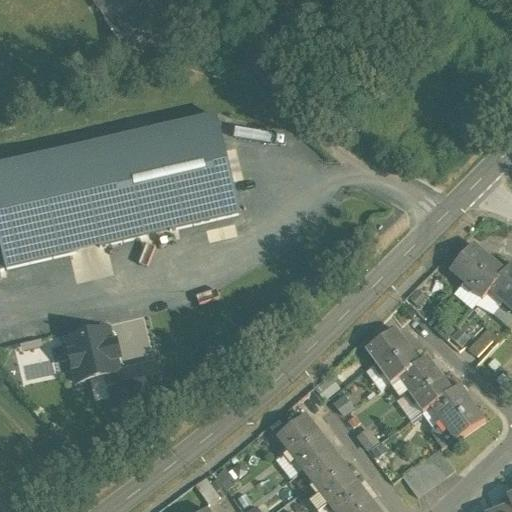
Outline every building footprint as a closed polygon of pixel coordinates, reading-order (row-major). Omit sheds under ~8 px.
[(161,27),(149,6),(141,11),(153,32),(161,27)] [(153,32),(141,11),(109,30),(130,66),(140,60),(146,69),(156,62),(151,54),(162,47),(153,32)] [(219,120),(0,172),(0,251),(6,275),(242,219),(219,120)] [(505,276),(473,249),(450,274),(483,302),(489,295),(505,276)] [(505,276),(489,295),(511,314),(511,270),(505,276)] [(419,368),(394,333),(366,352),(390,387),(399,381),(419,368)] [(109,335),(68,346),(79,389),(106,382),(114,414),(140,407),(132,377),(121,380),(117,365),(120,364),(116,348),(113,349),(109,335)] [(419,368),(399,381),(423,415),(431,410),(450,396),(427,362),(419,368)] [(157,371),(132,377),(140,407),(140,408),(165,402),(157,371)] [(483,426),(459,391),(450,396),(431,410),(456,446),(483,426)] [(331,454),(306,420),(279,441),(304,474),(331,454)] [(356,488),(331,454),(304,474),(314,488),(329,508),(356,488)] [(454,474),(440,455),(432,461),(445,480),(454,474)] [(445,480),(432,461),(422,467),(435,487),(445,480)] [(435,487),(422,467),(413,474),(426,493),(435,487)] [(413,474),(403,481),(416,500),(426,493),(413,474)] [(220,500),(206,482),(196,489),(209,508),(220,500)] [(329,508),(314,488),(309,492),(316,502),(310,506),(314,511),(324,511),(329,508)] [(374,511),(356,488),(329,508),(331,511),(374,511)]
